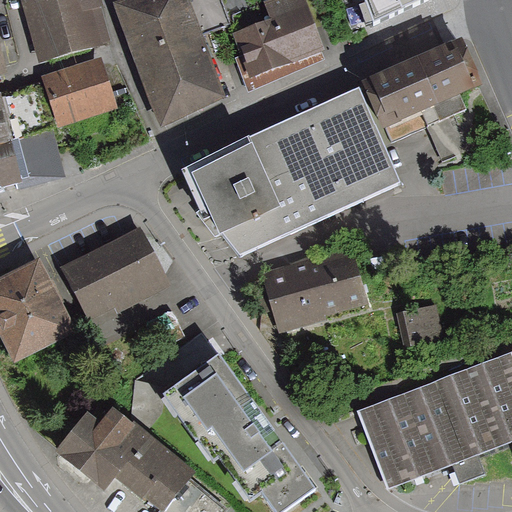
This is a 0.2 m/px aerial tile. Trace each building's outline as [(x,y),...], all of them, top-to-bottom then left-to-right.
[(40,0),(23,5),(40,66),(113,44),(103,12),(105,11),(102,0),(40,0)] [(140,0),(115,10),(162,132),(227,104),(203,39),(188,0),(140,0)] [(220,0),(188,0),(203,39),(231,28),(220,0)] [(249,96),(326,62),(323,56),(325,55),(304,0),(280,0),(264,6),(271,25),(266,27),(256,0),(220,0),(231,28),(235,38),(233,39),(240,59),(236,61),(249,96)] [(345,0),(351,17),(364,13),(359,0),(345,0)] [(362,0),(373,28),(437,0),(362,0)] [(360,90),(382,139),(389,136),(392,143),(428,127),(429,129),(467,111),(464,104),(485,94),(463,44),(360,90)] [(59,132),(119,112),(102,60),(41,80),(59,132)] [(0,100),(0,152),(11,148),(54,133),(56,132),(41,87),(1,101),(0,100)] [(241,264),(401,190),(359,94),(246,146),(248,149),(182,182),(204,231),(211,229),(220,248),(227,245),(241,264)] [(54,133),(11,148),(22,190),(67,179),(54,133)] [(0,194),(22,190),(11,148),(0,152),(0,194)] [(118,317),(173,289),(142,228),(58,271),(87,327),(116,312),(118,317)] [(327,320),(368,309),(351,245),(327,251),(329,258),(262,276),(263,282),(251,285),(260,318),(273,315),(279,337),(328,324),(327,320)] [(440,247),(375,259),(377,272),(442,260),(440,247)] [(0,285),(0,343),(14,371),(78,338),(40,265),(0,285)] [(436,307),(397,316),(405,351),(444,342),(436,307)] [(160,353),(186,339),(173,313),(146,327),(160,353)] [(511,359),(511,356),(358,415),(388,493),(454,468),(460,484),(486,475),(479,458),(511,445),(511,359)] [(289,511),(316,493),(220,359),(163,399),(196,444),(197,443),(212,464),(218,460),(251,505),(262,497),(272,511),(289,511)] [(154,511),(167,511),(191,481),(194,478),(112,413),(101,427),(139,457),(116,485),(142,506),(144,504),(154,511)] [(56,458),(105,498),(116,485),(139,457),(101,427),(90,417),(56,458)] [(185,511),(194,502),(207,511),(226,511),(227,511),(191,481),(167,511),(185,511)] [(207,511),(194,502),(185,511),(207,511)]
